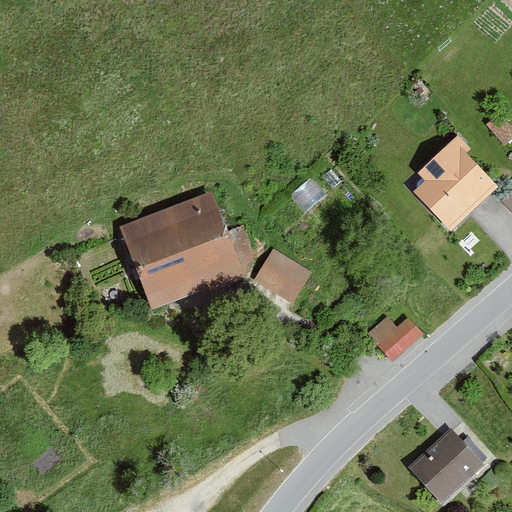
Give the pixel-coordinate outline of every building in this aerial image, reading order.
[(471,146),(455,128),(400,179),(448,231),(497,186),(465,152),(471,146)] [(308,208),(330,190),(315,172),(293,191),(308,208)] [(511,186),(502,197),(511,207),(511,186)] [(212,188),(116,224),(148,310),(244,274),(212,188)] [(308,273),(274,252),(258,279),(292,299),(308,273)] [(396,323),(387,313),(368,329),(392,357),(423,331),(408,313),(396,323)] [(482,464),(448,426),(406,464),(440,502),(482,464)]
